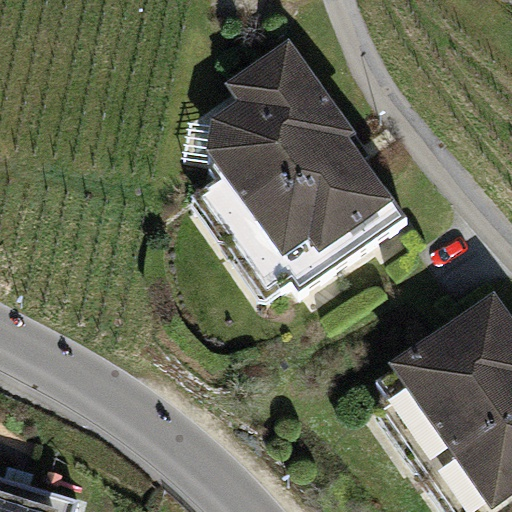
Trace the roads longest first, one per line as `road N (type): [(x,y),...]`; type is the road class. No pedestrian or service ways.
road 1 (unclassified): [(511,244),(370,69),(346,0)]
road 2 (tertiary): [(239,511),(190,464),(0,355)]
